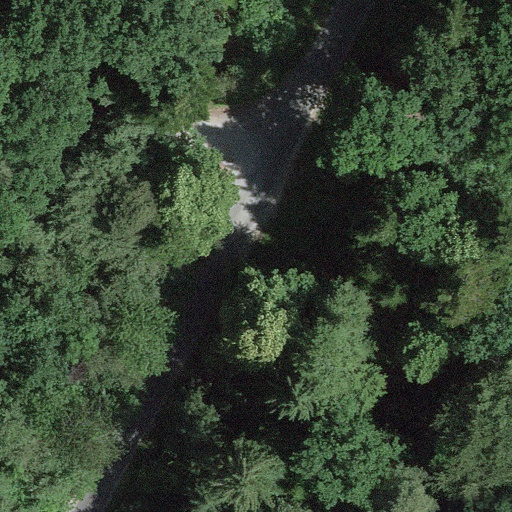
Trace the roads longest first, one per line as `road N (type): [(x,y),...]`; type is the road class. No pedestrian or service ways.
road 1 (residential): [(366,0),(87,511)]
road 2 (track): [(0,127),(135,128),(282,150),(426,131),(511,107)]
